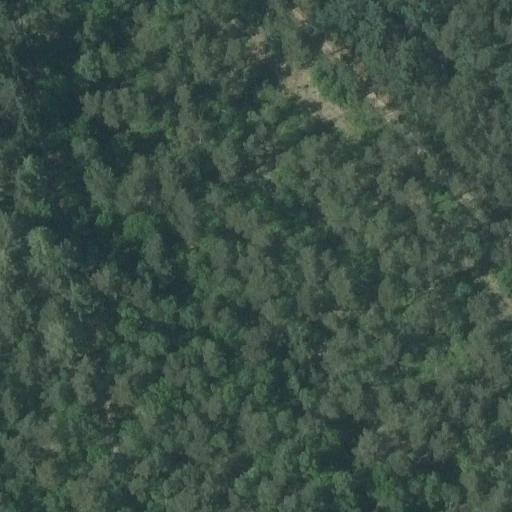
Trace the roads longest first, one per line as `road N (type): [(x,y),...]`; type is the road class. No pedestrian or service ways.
road 1 (track): [(19,0),(129,511)]
road 2 (track): [(511,244),(284,0)]
